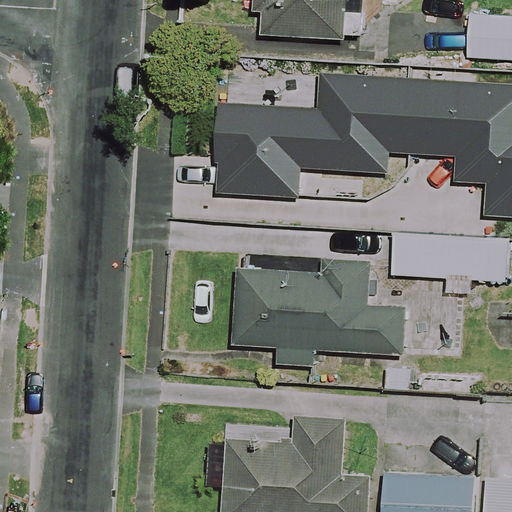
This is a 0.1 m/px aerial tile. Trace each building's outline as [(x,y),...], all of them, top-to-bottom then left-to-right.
[(265,0),(264,40),(361,45),(362,0),(265,0)] [(511,19),(473,18),(471,61),(511,63),(511,19)] [(388,169),(391,88),(255,82),(250,206),(351,211),(353,167),(388,169)] [(473,196),(401,192),(396,278),(509,284),(511,226),(511,212),(472,211),(473,196)] [(370,302),(371,263),(331,261),(330,277),(241,274),(238,348),(279,350),(279,368),(316,370),(317,354),(409,358),(411,304),(370,302)] [(298,429),(213,425),(210,491),(225,492),(223,511),(371,511),(373,479),(345,478),(347,419),(299,417),(298,429)] [(477,511),(479,480),(388,476),(386,511),(477,511)] [(511,511),(511,484),(490,483),(488,511),(511,511)]
